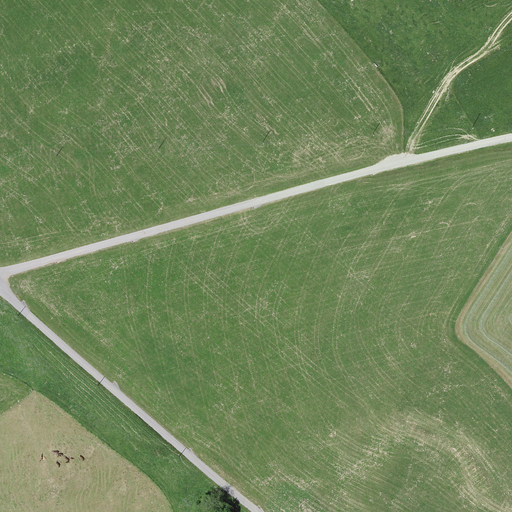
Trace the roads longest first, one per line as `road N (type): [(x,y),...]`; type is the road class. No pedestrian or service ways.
road 1 (residential): [(511,137),(0,271)]
road 2 (residential): [(0,291),(259,511)]
road 3 (track): [(404,162),(447,80),(511,15)]
